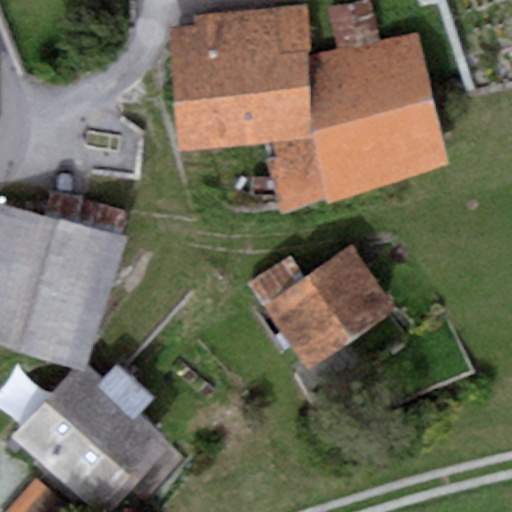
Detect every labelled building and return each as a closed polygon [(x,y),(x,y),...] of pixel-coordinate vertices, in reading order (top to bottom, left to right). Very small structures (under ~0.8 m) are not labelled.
[(338,43),(379,35),(372,0),(355,0),(331,5),(338,43)] [(308,4),(273,7),(274,52),(309,48),(308,4)] [(274,52),(273,7),(192,14),(192,24),(168,26),(177,148),(308,133),(309,48),(274,52)] [(416,33),(311,56),(316,137),(267,145),(279,211),(325,198),(327,204),(447,162),(416,33)] [(44,217),(0,206),(0,340),(76,364),(130,213),(52,192),(44,217)] [(289,251),(246,280),(301,362),(393,300),(351,237),(302,270),(289,251)] [(99,501),(110,510),(165,445),(156,438),(163,431),(139,411),(155,391),(116,359),(101,376),(84,362),(16,443),(94,507),(99,501)] [(34,478),(5,511),(55,511),(64,502),(34,478)]
